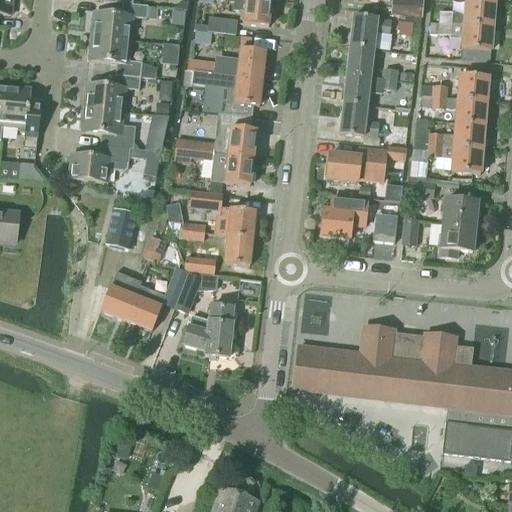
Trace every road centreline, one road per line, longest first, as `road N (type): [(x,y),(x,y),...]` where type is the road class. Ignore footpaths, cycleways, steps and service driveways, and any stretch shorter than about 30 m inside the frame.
road 1 (tertiary): [(261,448),(67,363),(0,344)]
road 2 (tertiary): [(283,272),(309,0)]
road 3 (residential): [(283,272),(483,290),(511,279)]
road 4 (tertiary): [(261,448),(283,272)]
road 5 (tertiary): [(374,511),(261,448)]
